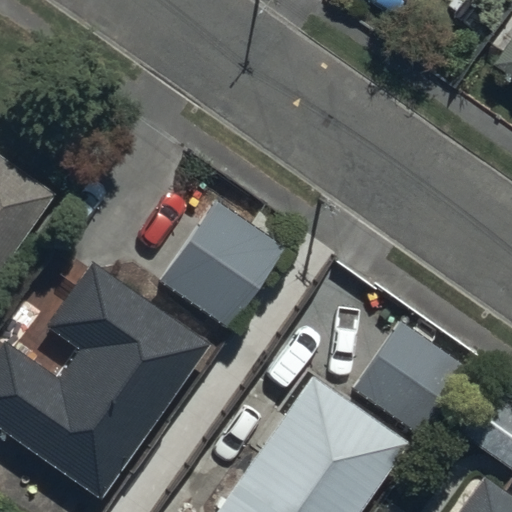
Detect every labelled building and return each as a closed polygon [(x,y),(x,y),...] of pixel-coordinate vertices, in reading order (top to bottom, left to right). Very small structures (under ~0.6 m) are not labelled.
[(511,23),(491,54),(511,68),(511,23)] [(0,251),(49,182),(0,147),(0,251)] [(215,188),(156,269),(224,318),(283,237),(215,188)] [(0,329),(0,419),(98,487),(208,328),(89,246),(44,312),(77,335),(55,368),(0,329)] [(511,390),(399,310),(349,380),(418,430),(434,408),(511,463),(511,390)] [(347,511),(404,433),(310,365),(203,511),(347,511)] [(511,511),(511,490),(480,468),(448,511),(511,511)]
